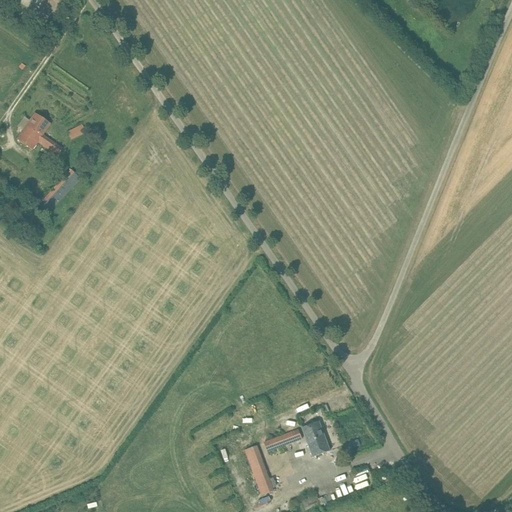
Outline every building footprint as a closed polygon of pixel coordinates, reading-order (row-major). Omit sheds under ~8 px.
[(50,124),(35,113),(16,140),(32,150),(37,142),(57,156),(62,148),(42,135),(50,124)] [(68,132),(71,139),(86,132),(82,125),(68,132)] [(74,173),(46,202),(53,209),(81,180),(74,173)] [(47,215),(52,210),(40,197),(35,202),(47,215)] [(12,198),(1,205),(8,214),(18,208),(12,198)] [(319,421),(302,428),(313,457),(330,451),(319,421)] [(264,443),(268,452),(302,439),(299,429),(264,443)] [(362,445),(359,439),(352,442),(355,448),(362,445)] [(261,496),(274,491),(257,445),(244,450),(261,496)] [(320,504),(316,494),(301,501),(305,511),(320,504)]
